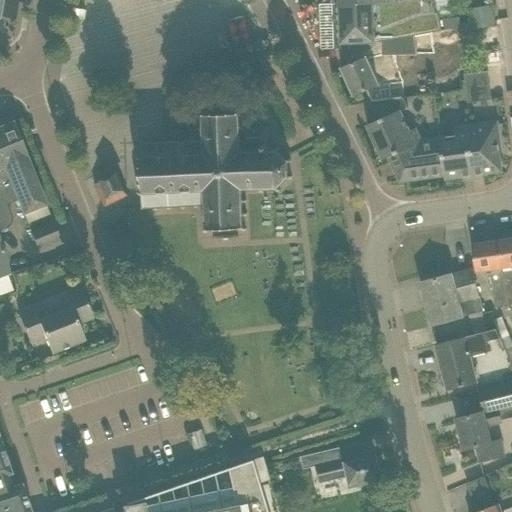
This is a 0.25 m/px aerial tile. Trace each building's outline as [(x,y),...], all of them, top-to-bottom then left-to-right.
[(381,41),(403,37),(414,35),(442,30),(436,0),(398,0),(398,1),(373,2),(339,3),(341,43),(375,42),(375,37),(381,37),(381,41)] [(495,25),(492,8),(469,12),(470,22),(472,30),(495,25)] [(458,16),(442,18),(443,29),(459,27),(459,23),(458,16)] [(459,27),(460,32),(472,30),(470,22),(459,23),(459,27)] [(403,37),(381,41),(382,54),(403,54),(416,54),(414,35),(403,37)] [(366,89),(371,102),(403,97),(402,97),(401,85),(397,77),(383,83),(382,81),(377,83),(365,58),(342,69),(353,95),(366,89)] [(463,74),(465,89),(490,86),(488,71),(463,74)] [(490,86),(465,89),(467,103),(492,100),(490,86)] [(403,97),(371,102),(370,102),(378,120),(367,125),(383,160),(388,157),(399,182),(444,176),(445,176),(439,136),(422,139),(416,127),(410,130),(401,111),(408,108),(403,97)] [(142,191),(138,191),(138,193),(143,193),(144,205),(141,208),(143,210),(145,207),(155,207),(155,210),(158,210),(158,207),(168,207),(168,209),(171,209),(171,206),(204,205),(206,230),(243,228),(242,189),(276,188),(278,192),(280,191),(278,187),(287,178),(292,176),(291,174),(287,175),(288,163),(291,161),(290,159),(286,161),(277,152),(278,148),(276,147),(275,151),(269,151),(268,127),(245,128),(245,126),(240,126),(239,115),(243,111),(240,109),(237,113),(205,114),(202,110),(199,113),(203,116),(203,127),(199,127),(199,131),(203,131),(204,140),(193,140),(193,137),(191,137),(191,140),(180,140),(180,138),(178,138),(178,141),(167,141),(166,138),(164,138),(164,141),(154,142),(154,139),(151,139),(151,142),(143,142),(141,140),(139,142),(141,144),(142,156),(137,156),(137,158),(141,158),(142,191)] [(12,121),(0,126),(0,157),(17,199),(16,199),(22,214),(45,205),(12,121)] [(497,122),(471,125),(474,145),(469,145),(474,179),(476,178),(476,175),(502,171),(499,153),(501,152),(497,122)] [(455,134),(439,136),(445,176),(444,176),(444,179),(470,176),(471,179),(474,179),(469,145),(474,145),(471,125),(454,127),(455,134)] [(0,157),(0,228),(4,226),(7,225),(9,223),(9,221),(10,218),(10,216),(5,204),(16,199),(17,199),(0,157)] [(94,185),(105,206),(127,195),(116,173),(94,185)] [(30,231),(37,247),(60,238),(53,222),(30,231)] [(511,239),(497,241),(506,297),(508,297),(508,298),(511,297),(511,239)] [(508,298),(508,297),(506,297),(497,241),(473,245),(477,272),(490,270),(491,272),(489,273),(494,307),(508,305),(508,298)] [(0,294),(12,290),(6,275),(9,274),(0,244),(0,294)] [(421,282),(432,325),(464,317),(464,315),(477,312),(474,299),(479,297),(471,270),(451,275),(451,274),(421,282)] [(44,336),(51,353),(84,339),(78,323),(93,317),(81,289),(63,296),(66,306),(45,314),(40,305),(18,314),(30,342),(44,336)] [(445,374),(442,375),(440,378),(442,386),(445,387),(448,387),(448,389),(478,381),(472,356),(489,351),(486,341),(500,338),(496,329),(492,311),(483,313),(486,331),(437,344),(445,374)] [(483,412),(456,418),(464,450),(476,447),(480,462),(505,456),(501,440),(491,442),(487,427),(502,423),(498,409),(511,405),(511,383),(478,392),(483,412)] [(31,511),(21,482),(12,486),(8,474),(11,473),(0,439),(0,511),(31,511)] [(378,480),(371,451),(322,463),(319,451),(310,453),(317,483),(344,477),(347,488),(378,480)] [(262,456),(250,460),(260,491),(271,487),(265,465),(264,464),(262,456)] [(278,511),(271,487),(260,491),(250,460),(227,468),(98,511),(278,511)]
